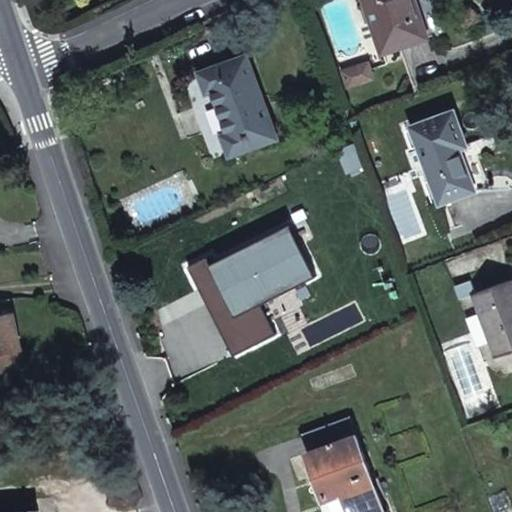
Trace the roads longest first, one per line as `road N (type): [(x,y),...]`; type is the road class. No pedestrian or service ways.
road 1 (residential): [(173,511),(21,74)]
road 2 (residential): [(21,74),(182,0)]
